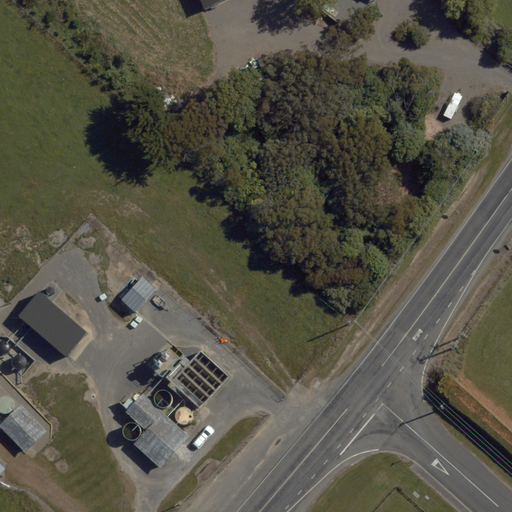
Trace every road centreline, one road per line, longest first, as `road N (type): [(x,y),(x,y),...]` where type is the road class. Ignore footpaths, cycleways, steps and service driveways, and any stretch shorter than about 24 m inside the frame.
road 1 (primary): [(364,388),(511,186)]
road 2 (residential): [(364,388),(503,511)]
road 3 (primary): [(261,511),(364,388)]
